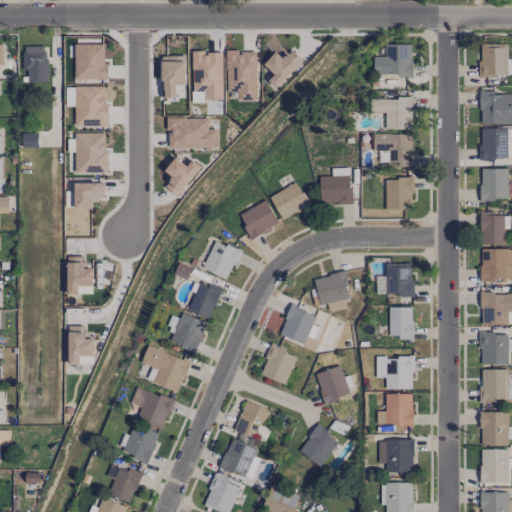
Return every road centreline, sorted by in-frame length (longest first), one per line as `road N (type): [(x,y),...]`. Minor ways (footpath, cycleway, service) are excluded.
road 1 (tertiary): [(0,15),(511,15)]
road 2 (residential): [(446,15),(448,511)]
road 3 (residential): [(448,241),(352,238),(284,262),(248,319),(168,511)]
road 4 (residential): [(136,14),(134,215),(124,234)]
